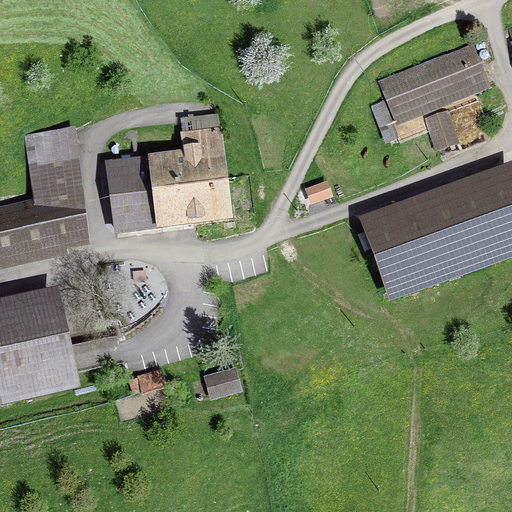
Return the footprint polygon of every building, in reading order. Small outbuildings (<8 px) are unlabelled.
[(468,54),(374,91),(390,130),(483,93),(468,54)] [(441,117),(421,124),(433,154),(452,146),(441,117)] [(112,170),(119,238),(226,227),(216,126),(177,130),(181,163),(112,170)] [(35,208),(0,215),(0,262),(89,242),(77,127),(26,137),(35,208)] [(511,176),(509,167),(356,221),(384,299),(511,253),(511,176)] [(326,187),(308,192),(311,204),(329,199),(326,187)] [(57,289),(0,301),(0,401),(78,385),(57,289)] [(193,386),(199,404),(229,394),(223,376),(193,386)]
